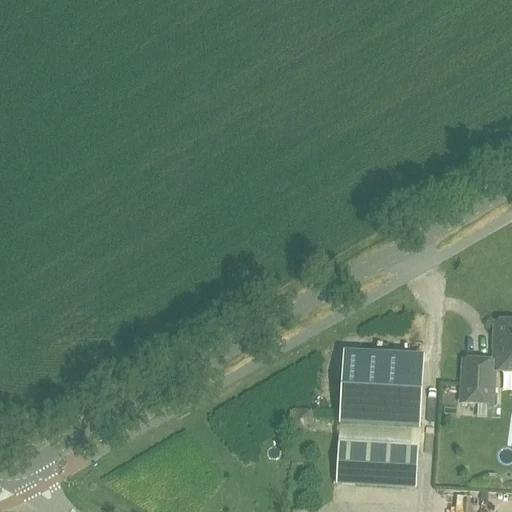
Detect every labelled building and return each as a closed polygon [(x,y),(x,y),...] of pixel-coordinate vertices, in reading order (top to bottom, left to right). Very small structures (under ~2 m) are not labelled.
[(493,372),(511,373),(511,323),(495,322),(492,362),(463,360),(460,403),(491,405),(493,372)] [(344,353),(339,427),(420,432),(424,358),(344,353)] [(310,413),(291,412),(290,434),(310,434),(310,413)] [(337,478),(336,485),(352,486),(415,490),(418,464),(419,449),(340,444),(338,467),(337,478)] [(365,487),(338,488),(339,503),(365,503),(365,487)] [(511,504),(511,490),(488,489),(486,511),(511,511),(511,505),(511,504)]
